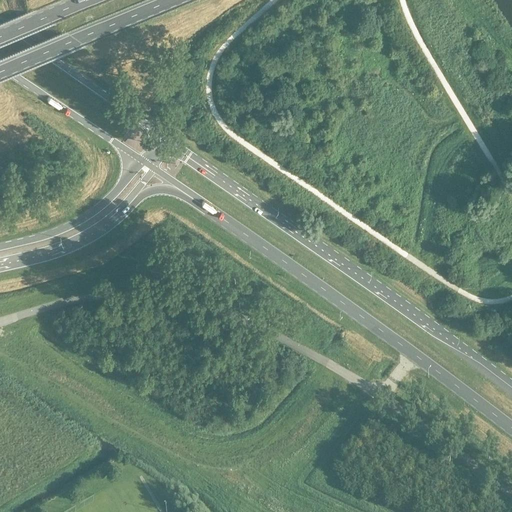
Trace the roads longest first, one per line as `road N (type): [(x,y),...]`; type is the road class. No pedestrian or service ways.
road 1 (unclassified): [(511,494),(369,388),(222,310),(125,294),(0,321)]
road 2 (trunk): [(511,384),(165,139)]
road 3 (trunk): [(188,193),(511,428)]
road 4 (trunk): [(165,139),(0,22)]
road 5 (trunk): [(0,72),(173,0)]
road 6 (trunk): [(141,160),(83,218),(0,246)]
road 7 (trunk): [(0,68),(141,160)]
road 8 (trunk): [(0,264),(80,239),(133,195)]
